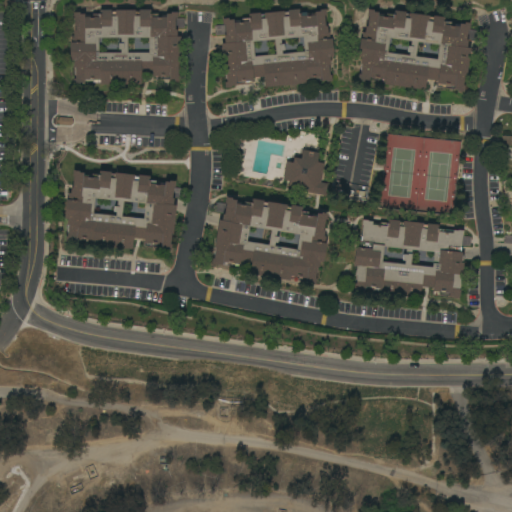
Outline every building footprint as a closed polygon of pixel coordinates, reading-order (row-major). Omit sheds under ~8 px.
[(221,44),(224,43),(224,36),(226,36),(224,25),(222,25),(222,19),(228,19),(228,20),(233,20),(233,22),(241,21),(241,19),(248,18),(248,14),(259,13),(259,15),(264,14),(263,14),(283,12),(283,13),(287,12),(287,10),(298,9),(299,16),(314,14),(314,12),(319,12),(319,10),(325,9),(326,15),(323,15),(325,26),(326,26),(327,33),(329,33),(330,39),(331,39),(333,57),(329,58),(330,64),(328,65),(329,75),(331,75),(332,82),(326,83),(325,80),(321,81),(320,77),(306,79),(306,84),(265,88),(264,77),(253,78),(253,81),(252,81),(253,84),(244,85),(244,83),(235,84),(235,86),(231,86),(231,88),(225,89),(224,83),(227,82),(225,70),(223,71),(221,44)] [(134,11),(139,11),(139,10),(151,10),(150,14),(157,14),(157,16),(166,16),(166,14),(170,14),(170,12),(177,12),(177,18),(175,18),(175,30),(176,30),(176,37),(181,37),(180,64),(178,64),(178,75),(181,75),(180,82),(174,82),(174,80),(169,80),(169,77),(152,77),(152,74),(142,74),(141,86),(100,85),(100,83),(92,83),(92,81),(84,81),(84,83),(80,83),(80,85),(73,85),(73,79),(75,79),(75,68),(73,68),(74,61),(69,61),(70,43),(71,43),(71,35),(73,35),(73,30),(75,30),(75,19),(72,19),(73,13),(79,13),(79,15),(84,15),(84,16),(92,16),(92,14),(99,14),(99,10),(111,10),(111,12),(115,12),(115,10),(134,11)] [(429,16),(428,17),(432,18),(432,16),(444,17),(443,21),(450,22),(450,24),(458,25),(459,24),(464,24),(464,23),(469,24),(468,30),(467,30),(466,40),(467,40),(466,48),(470,49),(466,76),(464,76),(463,86),(464,86),(463,93),(458,92),(458,90),(453,90),(453,87),(445,86),(445,88),(436,87),(437,81),(426,79),(425,90),(383,85),(384,82),(376,81),(376,79),(369,78),(368,81),(364,80),(363,82),(357,81),(358,74),(360,75),(362,65),(360,64),(361,58),(357,58),(359,39),(361,39),(362,32),(364,33),(365,27),(367,27),(368,17),(366,16),(367,10),(373,11),(373,12),(378,13),(377,14),(386,16),(386,14),(393,15),(394,10),(405,12),(405,14),(408,14),(409,13),(429,16)] [(318,153),(317,162),(324,163),(320,183),(323,183),(321,194),(281,186),(286,162),(292,163),(293,157),(300,159),(302,149),(318,153)] [(134,175),(133,177),(137,177),(137,175),(149,176),(148,180),(155,181),(155,185),(163,185),(164,182),(168,182),(168,181),(175,181),(174,188),(173,187),(171,198),(173,198),(172,205),(176,205),(173,233),(171,233),(170,244),(171,244),(170,251),(163,250),(163,248),(161,248),(161,246),(152,245),(152,246),(144,246),(144,243),(143,243),(143,239),(132,238),(131,250),(90,245),(91,244),(84,243),(84,241),(75,240),(75,244),(64,243),(65,235),(67,236),(68,225),(66,225),(67,219),(64,218),(66,200),(67,200),(68,194),(69,194),(70,188),(72,188),(73,176),(71,176),(72,170),(78,171),(78,172),(82,173),(82,176),(91,177),(92,175),(98,175),(98,170),(110,172),(109,174),(114,175),(114,173),(134,175)] [(248,274),(250,263),(239,261),(238,268),(230,266),(230,264),(222,263),(221,265),(217,264),(216,265),(210,264),(211,259),(213,259),(214,248),(213,248),(218,220),(221,220),(222,214),(223,215),(225,203),(224,203),(225,197),(231,198),(230,199),(235,200),(234,203),(249,206),(250,198),(262,200),(261,203),(266,203),(266,201),(286,204),(285,206),(289,207),(290,205),(301,206),(300,211),(308,212),(307,215),(315,217),(316,213),(320,213),(320,212),(327,213),(325,220),(324,220),(322,230),(324,230),(322,238),(325,239),(324,243),(325,243),(322,262),(319,262),(318,268),(316,268),(314,278),(316,279),(315,285),(310,284),(310,283),(304,282),(305,280),(297,278),(296,280),(289,279),(289,281),(248,274)] [(422,223),(422,225),(426,225),(426,223),(437,225),(437,228),(444,229),(444,232),(452,233),(452,230),(457,230),(457,229),(463,230),(462,236),(461,236),(459,252),(461,252),(461,254),(463,254),(462,263),(463,263),(462,270),(461,270),(458,292),(460,292),(459,298),(452,298),(452,297),(448,297),(448,294),(440,293),(440,295),(432,294),(432,291),(432,288),(420,286),(419,298),(378,294),(379,290),(364,289),(364,291),(354,290),(356,276),(354,275),(355,267),(352,267),(354,247),(359,247),(362,226),(361,226),(362,220),(367,220),(367,221),(372,222),(372,225),(386,227),(387,219),(399,221),(398,222),(402,223),(402,221),(422,223)]
